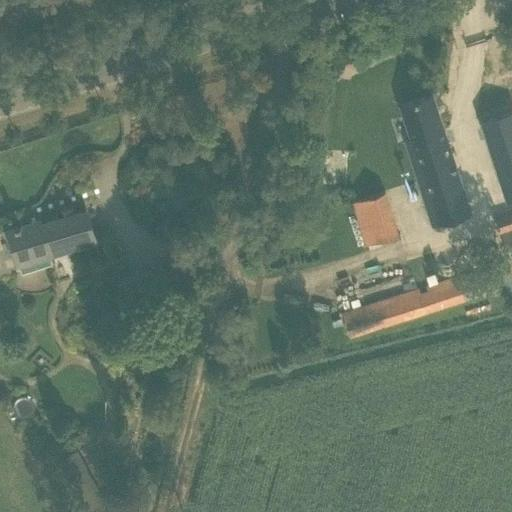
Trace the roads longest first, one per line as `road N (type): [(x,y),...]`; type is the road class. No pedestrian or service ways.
road 1 (track): [(167,511),(283,42),(271,2)]
road 2 (tertiary): [(0,105),(332,0)]
